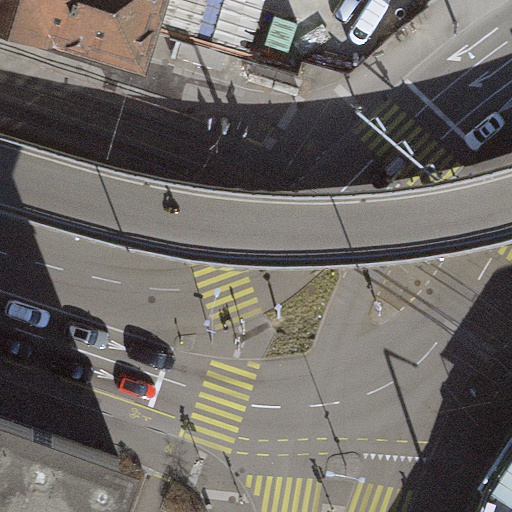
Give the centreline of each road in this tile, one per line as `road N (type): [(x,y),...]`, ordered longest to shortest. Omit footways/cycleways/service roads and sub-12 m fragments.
road 1 (primary): [(511,205),(276,234),(145,217),(0,173)]
road 2 (tertiary): [(374,189),(223,286),(156,289),(0,243)]
road 3 (tertiary): [(0,323),(224,399),(316,406)]
road 4 (tertiary): [(374,189),(316,406)]
road 5 (tertiary): [(511,54),(441,114),(374,189)]
road 6 (tertiary): [(379,511),(430,354)]
road 7 (tertiary): [(430,354),(511,230)]
road 8 (tertiary): [(316,406),(394,383),(430,354)]
